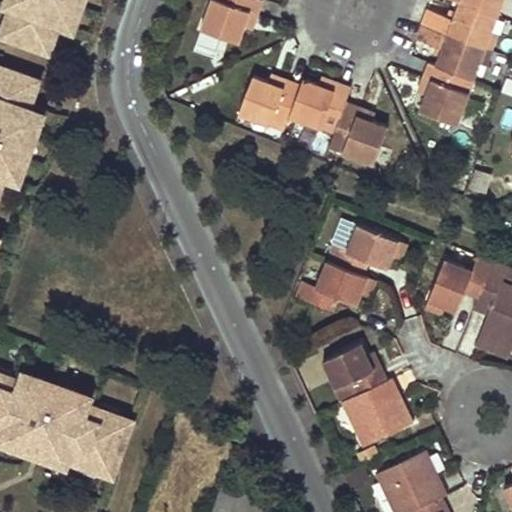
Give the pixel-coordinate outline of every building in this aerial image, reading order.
[(13,0),(12,5),(8,18),(14,20),(8,36),(49,51),(59,24),(65,26),(70,12),(77,15),(80,16),(84,6),(82,5),(84,0),(13,0)] [(211,0),(202,28),(240,42),(246,26),(251,11),(258,14),(259,14),(263,0),(211,0)] [(455,0),(459,1),(498,15),(503,0),(455,0)] [(503,0),(498,15),(504,18),(510,3),(503,0)] [(427,7),(422,23),(485,47),(491,32),(498,15),(459,1),(456,11),(453,18),(447,16),(427,7)] [(456,11),(450,9),(447,16),(453,18),(456,11)] [(258,14),(251,11),(246,26),(253,29),(258,14)] [(77,15),(70,12),(65,26),(73,28),(77,15)] [(8,18),(6,17),(0,33),(8,36),(14,20),(8,18)] [(480,62),(485,47),(422,23),(416,38),(436,45),(442,47),(439,55),(436,64),(473,78),(480,62)] [(491,32),(485,47),(492,50),(497,34),(491,32)] [(442,47),(436,45),(433,52),(439,55),(442,47)] [(485,47),(480,62),(486,64),(492,50),(485,47)] [(429,62),(423,76),(424,76),(431,79),(425,94),(420,109),(458,123),(474,78),(473,78),(436,64),(429,62)] [(0,188),(4,177),(10,179),(15,165),(23,168),(25,168),(29,158),(28,158),(35,137),(37,137),(40,126),(38,125),(30,122),(35,109),(29,107),(39,80),(0,65),(0,188)] [(287,79),(273,74),(270,81),(284,86),(287,79)] [(285,130),(290,116),(299,92),(302,84),(287,78),(287,79),(284,86),(270,81),(261,78),(254,75),(240,113),(285,130)] [(337,82),(323,76),(320,83),(335,89),(337,82)] [(431,79),(424,76),(418,91),(425,94),(431,79)] [(299,92),(290,116),(335,132),(347,101),(352,86),(338,81),(337,82),(335,89),(320,83),(304,78),(302,84),(299,92)] [(475,124),(484,100),(470,95),(461,119),(475,124)] [(347,101),(335,132),(330,147),(375,164),(389,126),(373,120),(358,114),(361,107),(362,107),(347,101)] [(373,120),(376,113),(361,107),(358,114),(373,120)] [(43,112),(35,109),(30,122),(38,125),(43,112)] [(15,165),(10,179),(18,181),(23,168),(15,165)] [(358,224),(348,250),(334,245),(328,259),(357,272),(363,257),(370,260),(388,268),(393,256),(400,240),(358,224)] [(408,243),(400,240),(393,256),(401,260),(408,243)] [(492,261),(478,255),(472,269),(445,258),(429,300),(445,306),(457,311),(464,292),(467,285),(481,291),(492,261)] [(370,260),(363,257),(357,272),(364,274),(370,260)] [(328,259),(317,286),(303,281),(297,296),(326,308),(332,294),(339,296),(358,304),(362,293),(369,276),(364,274),(357,272),(328,259)] [(494,298),(491,305),(481,331),(511,343),(511,284),(502,281),(508,267),(492,261),(481,291),(480,292),(494,298)] [(377,279),(369,276),(362,293),(370,296),(377,279)] [(467,285),(464,292),(478,298),(480,292),(481,291),(467,285)] [(494,298),(480,292),(478,298),(477,299),(491,305),(494,298)] [(339,296),(332,294),(326,308),(333,311),(339,296)] [(445,306),(429,300),(426,308),(442,314),(445,306)] [(511,346),(511,343),(481,331),(476,343),(508,356),(511,346)] [(387,379),(380,365),(374,368),(367,354),(361,342),(323,360),(336,387),(351,380),(357,394),(385,380),(387,379)] [(374,368),(380,365),(374,351),(367,354),(374,368)] [(117,415),(116,416),(100,410),(101,406),(89,401),(88,404),(76,400),(79,393),(80,391),(69,387),(69,388),(47,380),(48,379),(37,375),(36,378),(34,385),(22,381),(23,378),(11,373),(9,378),(0,374),(0,436),(2,438),(3,435),(14,439),(12,445),(23,448),(24,446),(45,454),(44,456),(55,460),(57,454),(68,458),(67,461),(79,466),(81,462),(98,468),(97,470),(99,470),(114,475),(133,420),(119,415),(117,415)] [(34,385),(36,378),(25,374),(23,378),(22,381),(34,385)] [(387,379),(385,380),(394,399),(401,396),(392,377),(387,379)] [(401,396),(394,399),(385,380),(357,394),(342,401),(363,446),(413,422),(401,396)] [(89,401),(90,397),(79,393),(76,400),(88,404),(89,401)] [(2,438),(0,442),(12,446),(12,445),(14,439),(3,435),(2,438)] [(419,452),(428,470),(435,467),(426,449),(419,452)] [(435,467),(428,470),(419,452),(376,473),(394,511),(408,511),(412,510),(442,496),(443,495),(447,493),(435,467)] [(55,460),(54,462),(65,466),(67,461),(68,458),(57,454),(55,460)] [(266,511),(271,501),(224,482),(211,511),(266,511)] [(413,511),(444,511),(449,510),(442,496),(412,510),(413,511)]
